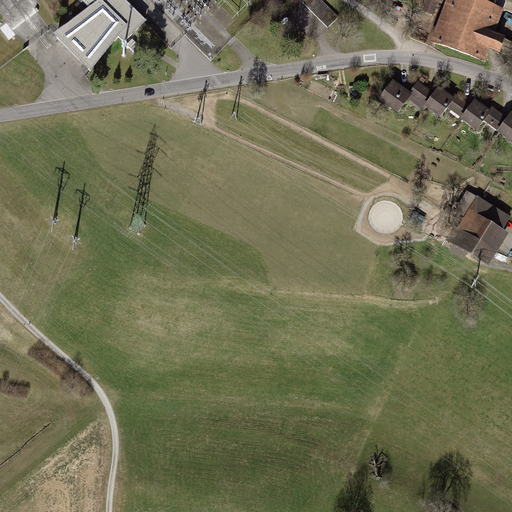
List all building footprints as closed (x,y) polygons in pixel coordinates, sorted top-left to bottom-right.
[(121,0),(73,0),(87,13),(52,41),(87,80),(116,42),(122,48),(146,25),(121,0)] [(321,37),(341,17),(323,0),(316,0),(300,17),(321,37)] [(437,3),(430,0),(425,0),(420,14),(431,18),(437,3)] [(447,0),(430,47),(482,67),(487,56),(496,59),(502,43),(494,40),(503,14),(493,10),(497,0),(447,0)] [(377,105),(397,118),(407,103),(411,98),(409,97),(391,85),(377,105)] [(407,103),(437,124),(446,112),(452,102),(437,92),(433,97),(417,86),(409,97),(411,98),(407,103)] [(458,125),(475,137),(483,126),(490,115),(474,104),(471,108),(456,97),(452,102),(446,112),(460,122),(458,125)] [(494,137),(510,148),(511,145),(511,119),(508,117),(505,121),(492,112),(490,115),(483,126),(496,135),(494,137)] [(466,219),(448,246),(487,271),(507,239),(501,235),(510,221),(466,193),(455,211),(466,219)]
